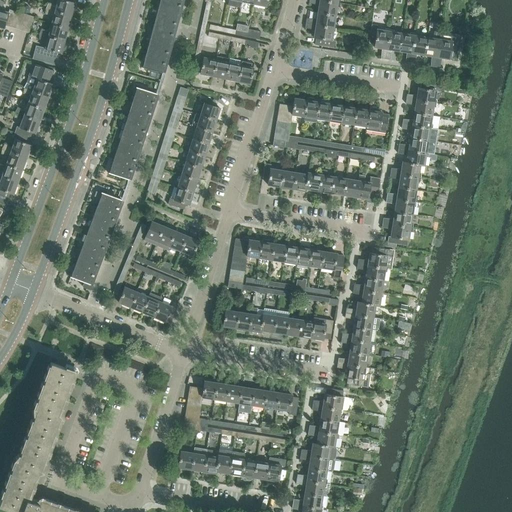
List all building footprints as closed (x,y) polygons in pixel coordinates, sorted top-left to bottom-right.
[(0,0),(0,27),(4,29),(5,25),(9,12),(8,12),(0,9),(4,2),(0,0)] [(45,8),(71,15),(75,2),(71,2),(65,0),(57,0),(55,7),(48,3),(45,8)] [(146,53),(142,68),(163,73),(167,58),(171,43),(174,29),(178,14),(181,0),(159,0),(157,9),(153,24),(150,38),(146,53)] [(319,5),(318,12),(335,15),(337,3),(321,0),(309,0),(309,3),(319,5)] [(71,15),(45,8),(45,14),(53,15),(51,23),(68,28),(71,15)] [(15,11),(9,9),(8,12),(9,12),(5,25),(11,27),(15,11)] [(15,11),(11,27),(17,29),(21,13),(15,11)] [(306,18),(306,23),(333,27),(333,28),(335,15),(318,12),(316,20),(306,18)] [(27,15),(21,13),(17,29),(23,30),(27,15)] [(33,17),(27,15),(23,30),(29,32),(33,17)] [(41,28),(39,34),(65,40),(68,28),(51,23),(49,32),(41,28)] [(333,27),(306,23),(305,28),(315,30),(314,37),(316,38),(331,40),(333,27)] [(369,42),(375,43),(377,29),(377,25),(371,24),(369,42)] [(380,58),(385,59),(389,31),(377,29),(375,43),(374,47),(382,48),(380,58)] [(435,67),(440,32),(428,30),(427,37),(424,55),(431,56),(430,66),(435,67)] [(392,50),(399,51),(402,33),(389,31),(385,59),(390,60),(392,50)] [(440,32),(435,67),(440,68),(442,58),(449,59),(451,47),(459,49),(461,35),(440,32)] [(405,62),(410,63),(414,35),(402,33),(399,51),(406,52),(405,62)] [(65,40),(39,34),(38,39),(47,40),(44,48),(44,49),(58,52),(61,53),(65,40)] [(417,54),(424,55),(427,37),(414,35),(410,63),(415,64),(417,54)] [(331,40),(316,38),(315,45),(335,48),(336,41),(331,40)] [(245,44),(244,44),(244,46),(257,49),(258,42),(246,40),(245,44)] [(44,49),(44,48),(36,46),(33,59),(54,65),(58,52),(44,49)] [(212,76),(225,79),(228,63),(229,59),(217,56),(216,60),(212,76)] [(200,74),(212,76),(216,60),(203,57),(200,74)] [(37,78),(50,83),(54,71),(33,63),(29,76),(37,79),(37,78)] [(225,79),(237,81),(240,65),(228,63),(225,79)] [(240,65),(237,81),(250,84),(253,68),(240,65)] [(23,88),(49,97),(53,84),(50,83),(37,78),(37,79),(34,87),(26,83),(23,88)] [(13,81),(7,79),(1,95),(7,97),(13,81)] [(407,94),(406,99),(434,103),(436,90),(440,91),(441,85),(421,82),(420,88),(418,88),(417,95),(407,94)] [(136,87),(108,173),(128,180),(156,93),(136,87)] [(49,97),(23,88),(23,93),(31,94),(28,103),(44,109),(49,97)] [(292,115),(304,117),(307,100),(294,98),(293,106),(292,112),(291,115),(292,115)] [(315,100),(314,98),(309,98),(307,99),(304,117),(317,119),(319,102),(315,102),(315,100)] [(414,113),(432,116),(434,103),(406,99),(405,103),(415,105),(414,113)] [(329,121),(332,104),(319,102),(317,119),(329,121)] [(25,111),(18,107),(15,112),(40,121),(44,109),(28,103),(25,111)] [(200,115),(216,120),(220,108),(204,103),(200,115)] [(292,112),(293,106),(279,104),(278,110),(292,112)] [(341,123),(344,106),(332,104),(329,121),(341,123)] [(341,123),(354,125),(356,108),(344,106),(341,123)] [(354,125),(366,127),(369,110),(356,108),(354,125)] [(369,110),(366,127),(366,130),(385,133),(388,115),(381,114),(382,112),(377,112),(377,110),(376,108),(371,108),(370,109),(369,110)] [(291,115),(292,112),(278,110),(277,116),(291,118),(292,115),(291,115)] [(19,128),(32,132),(35,134),(40,121),(15,112),(14,118),(22,119),(19,127),(19,128)] [(402,124),(430,128),(432,116),(414,113),(413,120),(403,119),(402,124)] [(191,126),(196,127),(212,132),(216,120),(200,115),(195,114),(191,126)] [(276,121),(290,124),(291,118),(277,116),(276,121)] [(290,124),(276,121),(275,127),(290,130),(290,124)] [(410,138),(428,140),(430,128),(402,124),(401,128),(411,130),(410,138)] [(15,139),(28,144),(32,132),(19,128),(19,127),(17,126),(12,139),(15,139)] [(192,139),(208,144),(212,132),(196,127),(192,139)] [(289,135),(290,130),(275,127),(274,133),(289,135)] [(289,136),(289,135),(274,133),(273,139),(285,141),(287,141),(288,140),(289,136)] [(428,140),(410,138),(409,145),(399,144),(398,148),(426,153),(428,140)] [(4,143),(2,148),(27,157),(31,145),(28,144),(15,139),(12,148),(4,143)] [(189,151),(204,156),(208,144),(192,139),(189,151)] [(284,147),(285,141),(273,139),(272,145),(284,147)] [(9,155),(6,164),(22,170),(27,157),(2,148),(1,154),(9,155)] [(407,155),(406,162),(420,165),(424,166),(426,153),(398,148),(397,153),(407,155)] [(336,155),(337,151),(328,150),(326,157),(336,158),(336,155)] [(185,163),(201,168),(204,156),(189,151),(185,163)] [(391,168),(390,173),(418,177),(420,165),(406,162),(402,162),(401,169),(391,168)] [(197,180),(201,168),(185,163),(181,175),(197,180)] [(263,177),(268,178),(270,168),(270,169),(271,164),(265,163),(263,177)] [(0,170),(0,175),(18,182),(22,170),(6,164),(3,172),(0,170)] [(267,185),(280,187),(283,171),(270,169),(270,168),(268,178),(267,185)] [(318,191),(330,193),(333,177),(326,176),(327,171),(321,170),(320,175),(318,191)] [(280,187),(292,189),(295,173),(283,171),(280,187)] [(305,191),(306,189),(307,175),(295,173),(292,189),(305,191)] [(318,191),(320,175),(308,173),(307,175),(306,189),(318,191)] [(400,180),(398,187),(416,190),(418,177),(390,173),(390,177),(400,180)] [(0,179),(0,180),(0,189),(10,193),(13,194),(18,182),(0,175),(0,179)] [(177,187),(193,192),(197,180),(181,175),(177,187)] [(330,193),(343,195),(345,179),(333,177),(330,193)] [(370,183),(369,190),(377,191),(379,179),(370,178),(369,183),(370,183)] [(343,195),(355,197),(358,181),(345,179),(343,195)] [(153,186),(151,193),(155,194),(159,182),(155,180),(153,186)] [(358,181),(355,197),(368,199),(369,190),(370,183),(369,183),(358,181)] [(193,192),(177,187),(173,200),(174,200),(185,203),(189,205),(193,192)] [(387,193),(386,198),(414,202),(416,190),(398,187),(397,194),(387,193)] [(0,196),(8,199),(10,193),(0,189),(0,196)] [(75,263),(70,277),(83,282),(82,286),(87,288),(90,290),(92,285),(90,284),(95,270),(101,256),(106,242),(111,228),(116,214),(121,199),(101,192),(96,206),(91,220),(85,234),(80,248),(75,263)] [(396,204),(394,212),(412,215),(414,202),(386,198),(386,202),(396,204)] [(185,203),(174,200),(172,205),(184,209),(185,203)] [(383,218),(382,223),(410,227),(412,215),(394,212),(393,219),(383,218)] [(156,245),(157,242),(164,226),(152,221),(144,240),(156,245)] [(410,227),(382,223),(382,227),(392,229),(390,237),(395,238),(406,239),(408,240),(410,227)] [(157,242),(169,246),(175,231),(164,226),(157,242)] [(187,236),(175,231),(169,246),(180,251),(187,236)] [(187,236),(180,251),(192,256),(199,241),(187,236)] [(259,258),(271,260),(274,244),(270,243),(270,240),(263,239),(262,242),(259,258)] [(247,256),(259,258),(262,242),(249,240),(248,247),(247,254),(246,256),(247,256)] [(271,260),(284,262),(286,246),(274,244),(271,260)] [(247,254),(248,247),(234,245),(233,251),(247,254)] [(296,264),(309,266),(311,249),(307,249),(307,246),(300,245),(300,248),(299,247),(296,264)] [(284,262),(296,264),(299,247),(286,246),(284,262)] [(371,253),(387,255),(388,250),(372,247),(371,253)] [(309,266),(321,268),(324,251),(311,249),(309,266)] [(246,256),(247,254),(233,251),(232,257),(246,260),(247,256),(246,256)] [(324,251),(321,268),(334,270),(336,254),(336,253),(324,251)] [(358,259),(357,264),(385,268),(387,255),(371,253),(369,253),(368,260),(358,259)] [(340,278),(344,256),(336,254),(334,270),(332,277),(340,278)] [(245,265),(246,260),(232,257),(231,263),(245,265)] [(133,267),(144,272),(146,268),(134,263),(133,267)] [(244,271),(245,265),(231,263),(230,269),(244,271)] [(365,278),(383,281),(385,268),(357,264),(357,268),(367,270),(365,278)] [(243,277),(244,271),(230,269),(229,275),(243,277)] [(242,283),(243,277),(229,275),(228,281),(242,283)] [(168,282),(180,287),(181,283),(169,278),(168,282)] [(381,293),(383,281),(365,278),(364,285),(354,284),(353,289),(381,293)] [(242,285),(242,283),(228,281),(227,287),(241,289),(242,285)] [(118,302),(130,307),(136,292),(124,287),(118,302)] [(363,295),(361,302),(361,303),(375,305),(379,306),(381,293),(353,289),(353,293),(363,295)] [(130,307),(142,312),(148,297),(136,292),(130,307)] [(142,312),(153,317),(159,302),(148,297),(142,312)] [(159,302),(153,317),(165,322),(171,307),(159,302)] [(346,308),(345,313),(373,317),(375,305),(361,303),(361,302),(357,302),(356,309),(346,308)] [(223,326),(235,328),(238,312),(225,310),(223,326)] [(235,328),(248,330),(250,314),(238,312),(235,328)] [(353,327),(371,330),(373,317),(345,313),(345,317),(355,320),(353,327)] [(260,332),(261,330),(263,314),(263,316),(250,314),(248,330),(260,332)] [(276,316),(263,314),(261,330),(273,332),(276,316)] [(276,316),(273,332),(285,334),(288,318),(276,316)] [(285,334),(298,336),(300,320),(288,318),(285,334)] [(310,338),(313,322),(300,320),(298,336),(310,338)] [(326,324),(313,322),(310,338),(323,340),(324,332),(331,333),(333,321),(326,320),(326,324)] [(342,333),(342,338),(369,342),(371,330),(353,327),(352,334),(342,333)] [(351,344),(350,352),(367,355),(369,342),(342,338),(341,342),(351,344)] [(338,358),(338,363),(365,367),(367,355),(350,352),(348,359),(338,358)] [(75,511),(42,499),(44,495),(30,489),(38,468),(41,469),(60,416),(57,415),(74,371),(50,362),(34,408),(36,409),(17,461),(14,460),(0,499),(0,506),(15,511),(75,511)] [(338,363),(337,367),(347,369),(346,377),(363,380),(365,367),(338,363)] [(202,397),(214,399),(217,383),(204,381),(203,388),(202,394),(202,397)] [(214,399),(227,401),(229,385),(217,383),(214,399)] [(242,387),(229,385),(227,401),(239,403),(242,387)] [(189,392),(202,394),(203,388),(190,386),(189,392)] [(239,403),(252,405),(254,389),(242,387),(239,403)] [(325,394),(342,397),(343,391),(326,388),(325,394)] [(252,405),(264,407),(267,391),(254,389),(252,405)] [(289,411),(292,397),(292,395),(288,394),(288,393),(287,391),(281,390),(279,391),(279,393),(276,409),(289,411)] [(264,407),(276,409),(279,393),(267,391),(264,407)] [(188,398),(201,400),(202,397),(202,394),(189,392),(188,398)] [(313,400),(313,405),(340,409),(346,410),(349,398),(342,397),(325,394),(323,402),(313,400)] [(289,411),(288,415),(296,416),(298,398),(292,397),(289,411)] [(201,400),(188,398),(187,404),(201,406),(201,400)] [(187,404),(186,410),(200,412),(201,406),(187,404)] [(322,412),(321,419),(338,422),(340,409),(313,405),(312,410),(322,412)] [(185,416),(199,418),(200,412),(186,410),(185,416)] [(338,422),(321,419),(319,426),(309,425),(309,430),(342,435),(343,435),(345,423),(338,422)] [(334,447),(340,447),(342,435),(309,430),(308,435),(318,437),(317,444),(334,447)] [(334,447),(317,444),(313,443),(311,451),(301,450),(301,454),(334,460),(336,447),(334,447)] [(178,467),(191,469),(193,453),(181,451),(178,467)] [(191,469),(203,471),(206,455),(193,453),(191,469)] [(309,468),(311,469),(327,471),(332,472),(334,460),(301,454),(300,459),(310,461),(309,468)] [(216,473),(216,472),(216,471),(218,457),(206,455),(203,471),(216,473)] [(216,472),(228,473),(231,457),(218,455),(218,457),(216,471),(216,472)] [(243,459),(231,457),(228,473),(241,476),(243,459)] [(269,457),(268,463),(266,480),(278,482),(281,466),(285,467),(286,460),(269,457)] [(256,461),(243,459),(241,476),(245,476),(245,478),(246,479),(251,480),(252,479),(252,477),(253,478),(256,461)] [(253,478),(266,480),(268,463),(256,461),(253,478)] [(307,476),(297,475),(297,479),(325,484),(327,471),(311,469),(309,468),(307,476)] [(330,484),(325,484),(297,479),(296,484),(306,486),(305,493),(323,496),(328,497),(330,484)] [(293,499),(293,504),(321,508),(323,496),(305,493),(303,501),(293,499)]
